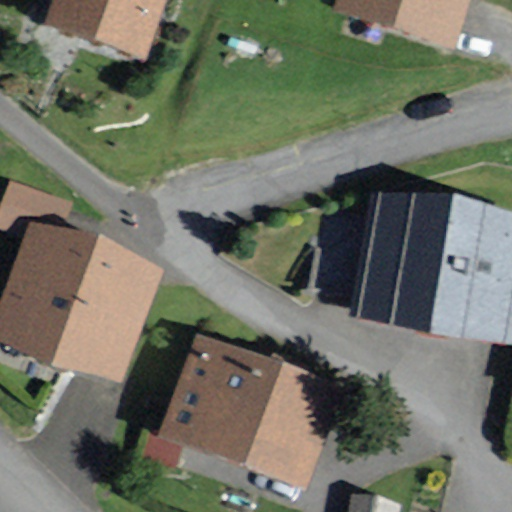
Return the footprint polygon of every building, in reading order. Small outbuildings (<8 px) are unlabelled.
[(64,0),(55,28),(145,57),(163,0),(64,0)] [(345,0),(338,25),(452,58),(469,0),(345,0)] [(15,191),(0,229),(0,230),(33,243),(0,327),(0,345),(126,395),(168,287),(55,243),(68,211),(15,191)] [(511,224),(376,202),(356,327),(509,352),(511,334),(511,224)] [(335,403),(203,350),(166,443),(297,496),(335,403)]
